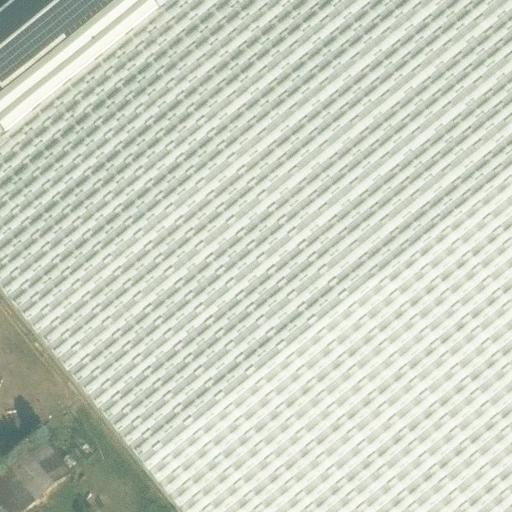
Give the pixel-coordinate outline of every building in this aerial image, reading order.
[(177,511),(476,511),(511,483),(511,0),(300,0),(227,59),(0,243),(0,294),(150,479),(177,511)] [(0,101),(2,101),(0,102),(0,243),(227,59),(178,0),(23,0),(0,19),(0,101)] [(178,0),(227,59),(300,0),(178,0)] [(41,440),(0,473),(0,507),(3,511),(25,511),(70,477),(41,440)] [(511,511),(511,483),(476,511),(511,511)]
